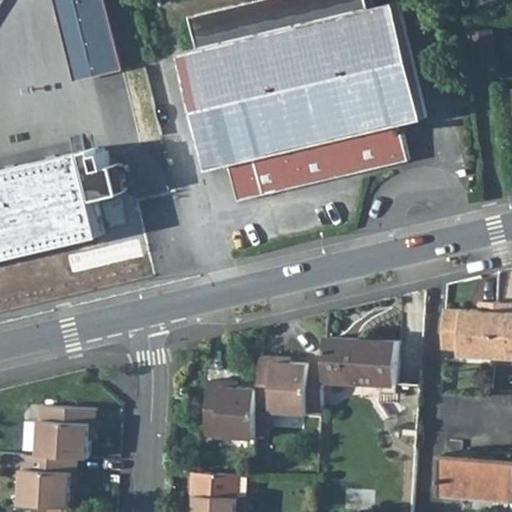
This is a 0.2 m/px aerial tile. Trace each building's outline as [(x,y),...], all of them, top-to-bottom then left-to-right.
[(61,0),(77,79),(104,74),(118,147),(142,142),(115,0),(61,0)] [(402,122),(428,116),(400,0),(376,6),(374,0),(252,0),(197,13),(205,46),(185,51),(212,167),(233,163),(241,199),(411,158),(402,122)] [(475,66),(496,64),(493,28),(472,30),(475,66)] [(0,258),(106,234),(87,150),(0,169),(0,258)] [(464,355),(497,356),(500,301),(483,300),(483,310),(448,308),(446,348),(464,349),(464,355)] [(511,302),(500,301),(497,356),(511,356),(511,302)] [(400,341),(329,336),(327,362),(326,379),(397,383),(400,341)] [(278,409),(324,412),(326,379),(327,362),(294,360),(279,359),(279,354),(264,353),(262,386),(260,408),(278,409)] [(208,433),(258,436),(259,428),(260,408),(262,386),(243,385),(227,384),(228,379),(212,378),(208,433)] [(82,456),(92,457),(93,438),(94,422),(99,423),(100,407),(46,403),(42,453),(82,456)] [(267,429),(276,430),(278,409),(260,408),(259,428),(267,429)] [(81,472),(82,456),(42,453),(27,452),(24,502),(45,504),(68,505),(74,506),(75,487),(76,471),(81,472)] [(445,492),(511,497),(511,456),(448,452),(445,492)] [(240,511),(243,473),(202,471),(200,507),(199,511),(240,511)]
